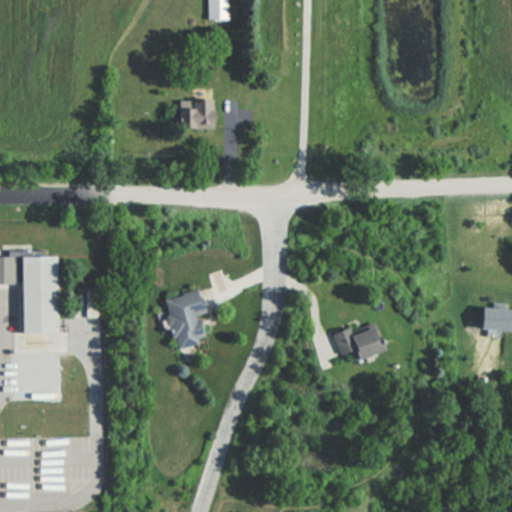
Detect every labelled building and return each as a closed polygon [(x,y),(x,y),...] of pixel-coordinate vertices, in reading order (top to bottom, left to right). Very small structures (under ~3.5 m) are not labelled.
[(224,0),(203,0),(203,18),(224,18),(224,0)] [(177,128),(209,128),(210,99),(177,98),(177,128)] [(56,334),(55,256),(28,256),(28,243),(0,243),(0,283),(20,283),(20,334),(56,334)] [(159,298),(172,346),(210,336),(197,288),(159,298)] [(343,351),(346,361),(380,350),(370,321),(327,335),(334,354),(343,351)]
